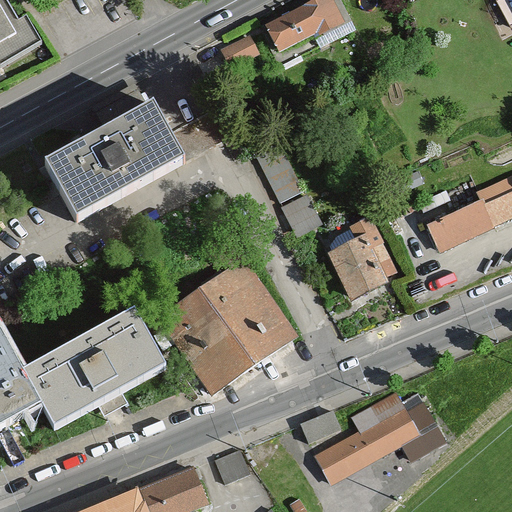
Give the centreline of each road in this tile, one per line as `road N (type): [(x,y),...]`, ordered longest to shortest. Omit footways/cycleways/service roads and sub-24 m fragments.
road 1 (residential): [(511,300),(1,511)]
road 2 (secondary): [(0,128),(234,0)]
